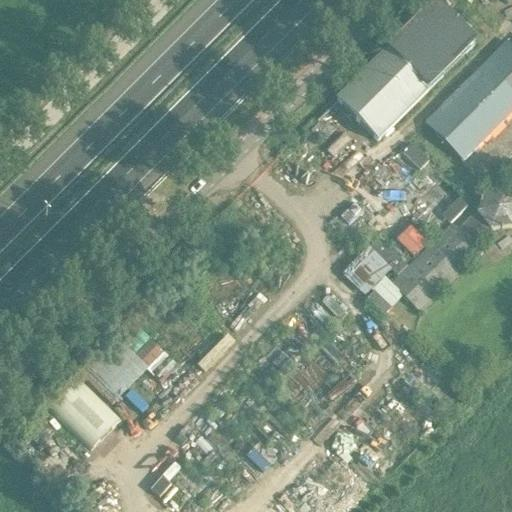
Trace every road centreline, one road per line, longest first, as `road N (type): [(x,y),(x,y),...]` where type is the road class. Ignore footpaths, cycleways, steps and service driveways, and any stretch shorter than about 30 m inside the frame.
road 1 (unclassified): [(0,387),(392,0)]
road 2 (motorway): [(0,301),(300,0)]
road 3 (motorway): [(237,0),(0,237)]
road 4 (unclassified): [(0,166),(166,0)]
